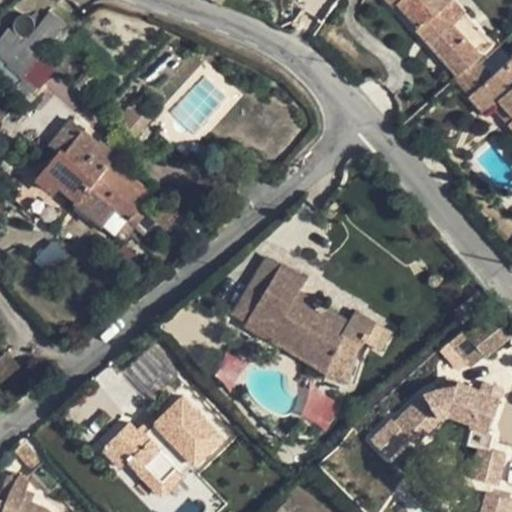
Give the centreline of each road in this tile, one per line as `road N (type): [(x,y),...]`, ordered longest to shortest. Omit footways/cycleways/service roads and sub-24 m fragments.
road 1 (residential): [(0,436),(329,147),(342,100)]
road 2 (residential): [(342,100),(511,281)]
road 3 (residential): [(173,0),(278,40),(332,74),(342,100)]
